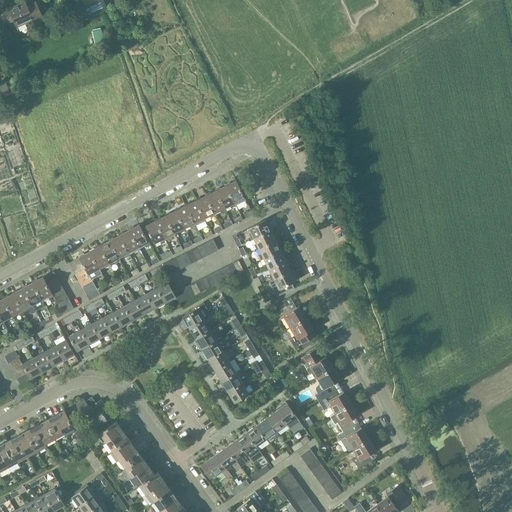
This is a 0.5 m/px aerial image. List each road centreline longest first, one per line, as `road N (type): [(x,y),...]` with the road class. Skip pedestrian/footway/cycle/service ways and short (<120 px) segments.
road 1 (residential): [(436,511),(254,140)]
road 2 (residential): [(211,511),(124,393),(84,381),(23,411)]
road 3 (track): [(254,140),(267,118),(463,0)]
road 4 (residential): [(52,249),(254,140)]
